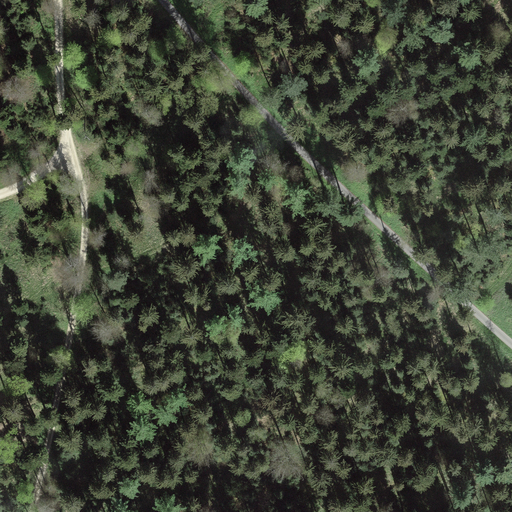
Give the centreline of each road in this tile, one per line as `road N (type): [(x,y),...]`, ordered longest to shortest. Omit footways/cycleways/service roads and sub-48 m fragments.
road 1 (track): [(58,0),(67,143),(82,185),(83,230),(31,511)]
road 2 (unclassified): [(511,339),(309,160),(164,0)]
